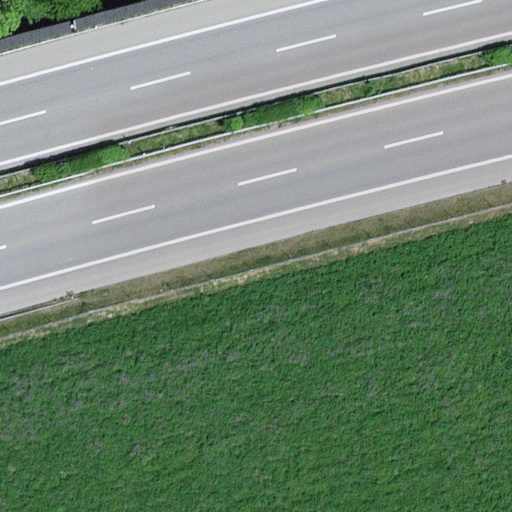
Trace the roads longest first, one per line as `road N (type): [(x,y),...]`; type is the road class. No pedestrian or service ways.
road 1 (motorway): [(0,250),(511,119)]
road 2 (motorway): [(497,0),(0,126)]
